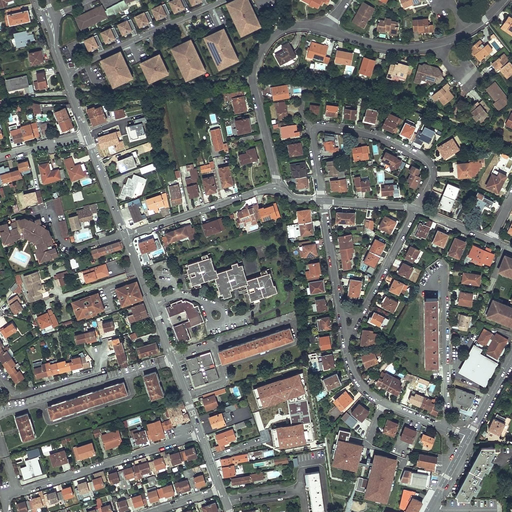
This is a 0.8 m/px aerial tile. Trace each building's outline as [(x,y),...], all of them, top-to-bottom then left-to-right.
[(82,14),(76,18),(82,30),(108,17),(108,18),(128,8),(125,0),(123,0),(107,8),(107,9),(105,10),(102,5),(95,8),(96,10),(94,11),(93,9),(85,13),(86,15),(83,16),(82,14)] [(188,5),(185,0),(173,0),(175,3),(172,5),(175,12),(180,10),(180,11),(183,10),(183,8),(184,7),(188,5)] [(232,6),(229,7),(233,15),(236,14),(239,21),(236,22),(240,30),(243,29),(245,33),(257,27),(256,24),(259,22),(249,0),(233,0),(230,2),(232,6)] [(355,22),(364,27),(374,8),(363,2),(358,11),(360,12),(355,22)] [(170,12),(165,3),(157,7),(158,9),(154,11),(157,18),(161,16),(162,18),(165,16),(164,15),(170,12)] [(21,11),(20,6),(6,10),(7,12),(8,15),(10,25),(30,20),(28,10),(21,11)] [(153,20),(148,10),(139,14),(141,16),(137,18),(140,25),(144,24),(145,25),(148,24),(147,22),(153,20)] [(511,17),(509,16),(502,25),(511,31),(511,17)] [(378,23),(377,30),(386,32),(386,29),(389,29),(389,31),(397,33),(398,27),(397,26),(395,26),(396,22),(396,21),(391,20),(391,18),(386,17),(386,20),(379,20),(379,23),(378,23)] [(136,28),(131,18),(123,22),(124,24),(120,26),(123,33),(127,32),(128,33),(131,32),(130,30),(136,28)] [(428,19),(413,20),(413,30),(419,30),(423,30),(424,31),(429,30),(429,32),(433,31),(433,24),(430,25),(429,25),(428,22),(428,19)] [(511,31),(502,25),(500,28),(511,35),(511,31)] [(119,36),(114,26),(106,30),(107,32),(103,34),(106,41),(110,40),(111,41),(114,40),(113,38),(119,36)] [(207,42),(211,49),(213,48),(216,54),(214,56),(217,63),(220,61),(222,67),(235,61),(233,57),(237,55),(226,31),(222,33),(220,29),(208,35),(210,40),(207,42)] [(27,35),(26,31),(14,34),(14,38),(16,38),(18,47),(26,45),(25,42),(34,40),(33,34),(32,34),(27,35)] [(102,44),(97,34),(89,38),(90,40),(86,42),(89,49),(93,48),(94,49),(97,48),(96,46),(102,44)] [(174,53),(178,60),(181,59),(184,65),(181,67),(184,74),(187,73),(190,78),(202,72),(201,68),(204,67),(193,42),(189,44),(187,40),(175,46),(177,52),(174,53)] [(475,54),(480,60),(493,50),(488,44),(485,46),(483,48),(480,45),(482,43),(480,40),(471,46),(472,47),(477,53),(475,54)] [(284,50),(275,55),(281,65),(296,56),(288,42),(282,46),(284,50)] [(323,48),(310,44),(307,54),(312,56),(312,57),(324,60),(323,62),(328,63),(330,57),(325,56),(328,46),(324,45),(323,48)] [(350,64),(353,53),(337,50),(335,59),(341,61),(340,63),(343,63),(350,64)] [(41,51),(29,53),(32,65),(42,62),(41,56),(42,56),(41,51)] [(123,54),(119,56),(117,52),(104,58),(107,64),(104,65),(106,70),(109,68),(112,75),(110,76),(112,81),(114,80),(117,85),(130,79),(128,75),(132,74),(123,54)] [(149,58),(144,61),(153,80),(164,75),(162,71),(167,69),(160,53),(149,58)] [(511,73),(511,64),(504,55),(493,64),(497,68),(499,67),(501,65),(503,67),(501,68),(508,77),(511,73)] [(364,57),(359,72),(370,75),(372,68),(373,68),(374,66),(371,65),(373,60),(364,57)] [(144,61),(141,62),(150,82),(153,80),(144,61)] [(408,66),(399,63),(398,65),(395,64),(395,65),(391,64),(387,76),(398,80),(399,78),(404,79),(408,66)] [(419,64),(415,77),(421,79),(429,81),(431,84),(437,78),(441,75),(443,73),(438,68),(435,67),(433,68),(430,65),(427,64),(426,66),(423,65),(419,64)] [(501,65),(499,67),(507,78),(508,77),(501,68),(503,67),(501,65)] [(46,80),(44,72),(36,73),(38,82),(34,82),(36,89),(46,87),(44,80),(46,80)] [(26,76),(6,80),(9,90),(13,90),(13,89),(28,86),(26,76)] [(494,103),(499,110),(510,102),(495,82),(489,86),(493,91),(492,92),(497,100),(496,101),(494,103)] [(450,86),(447,83),(432,95),(436,101),(439,98),(444,105),(454,97),(449,90),(447,91),(446,89),(448,87),(450,86)] [(290,84),(272,87),(274,99),(289,97),(288,94),(292,94),(290,84)] [(489,86),(486,89),(496,101),(497,100),(492,92),(493,91),(489,86)] [(233,100),(235,113),(244,111),(243,105),(245,105),(243,92),(228,95),(229,99),(230,99),(230,100),(233,100)] [(479,119),(481,122),(489,115),(487,112),(491,109),(483,99),(479,103),(480,104),(477,107),(474,104),(468,108),(474,115),(473,116),(476,121),(479,119)] [(39,104),(31,102),(34,114),(41,113),(39,104)] [(277,106),(279,119),(288,117),(285,102),(279,103),(279,106),(277,106)] [(319,106),(311,105),(310,112),(318,113),(319,106)] [(337,106),(327,105),(326,114),(336,116),(336,113),(337,107),(337,106)] [(94,107),(87,109),(90,117),(104,112),(101,106),(95,109),(94,107)] [(357,110),(351,109),(351,106),(346,106),(345,108),(345,117),(356,119),(357,110)] [(69,117),(65,108),(55,112),(59,121),(69,117)] [(123,109),(114,111),(116,120),(126,117),(123,109)] [(378,112),(367,109),(365,121),(376,123),(378,112)] [(104,112),(90,117),(93,125),(106,120),(104,112)] [(389,113),(383,127),(393,132),(396,133),(399,128),(396,126),(397,124),(400,126),(403,120),(389,113)] [(73,127),(69,117),(59,121),(63,131),(73,127)] [(146,138),(142,123),(147,121),(145,117),(134,120),(135,124),(126,127),(130,142),(146,138)] [(250,131),(248,118),(236,120),(237,128),(233,129),(234,134),(238,133),(238,134),(250,131)] [(415,127),(406,122),(400,135),(405,137),(406,136),(410,138),(410,140),(414,142),(419,130),(415,128),(415,127)] [(36,123),(21,127),(22,132),(24,140),(29,139),(29,137),(34,136),(34,137),(40,136),(36,123)] [(294,125),(281,126),(283,137),(300,135),(299,131),(298,131),(295,132),(294,125)] [(429,144),(435,131),(425,127),(422,132),(419,130),(414,142),(421,145),(423,141),(429,144)] [(220,128),(211,130),(216,151),(224,149),(220,128)] [(120,130),(98,137),(104,156),(126,150),(120,130)] [(24,140),(22,132),(17,133),(13,134),(14,141),(19,140),(19,141),(24,140)] [(334,148),(333,140),(334,140),(335,134),(325,133),(325,138),(325,141),(324,141),(325,146),(326,145),(326,149),(331,149),(331,151),(338,151),(338,147),(334,148)] [(241,140),(242,145),(253,142),(252,135),(242,137),(243,139),(241,140)] [(452,139),(438,148),(444,158),(459,149),(452,139)] [(154,148),(152,141),(145,144),(147,151),(154,148)] [(301,143),(288,144),(290,156),(301,154),(300,148),(302,147),(301,143)] [(366,146),(352,148),(354,160),(368,159),(368,154),(366,146)] [(241,164),(257,159),(254,148),(247,150),(247,153),(239,155),(241,160),(240,160),(241,164)] [(397,158),(386,152),(382,161),(386,163),(390,165),(391,169),(398,166),(402,160),(397,158)] [(119,161),(123,172),(138,166),(134,155),(119,161)] [(470,163),(458,164),(458,169),(460,169),(461,176),(473,175),(481,164),(481,162),(484,162),(484,159),(474,160),(474,161),(469,162),(470,163)] [(25,170),(30,168),(28,160),(22,162),(23,163),(18,164),(20,169),(20,171),(25,170)] [(337,164),(337,160),(327,161),(328,166),(329,170),(330,170),(331,173),(333,173),(334,176),(338,176),(345,175),(344,171),(339,171),(337,164)] [(74,166),(73,161),(66,164),(72,180),(84,176),(82,171),(81,171),(78,165),(74,166)] [(211,164),(200,167),(201,172),(212,170),(211,168),(214,167),(213,161),(210,162),(211,164)] [(157,162),(140,168),(142,174),(159,168),(157,162)] [(48,164),(40,166),(44,183),(60,178),(58,170),(50,172),(48,164)] [(306,176),(304,164),(292,165),(293,178),(295,177),(306,176)] [(4,166),(0,166),(0,183),(12,180),(10,173),(10,172),(9,167),(5,169),(4,166)] [(229,166),(219,168),(223,186),(233,184),(229,166)] [(417,176),(420,169),(413,166),(411,171),(412,171),(408,181),(410,182),(409,185),(415,188),(420,177),(417,176)] [(199,178),(197,168),(190,169),(192,179),(186,180),(190,197),(195,196),(194,194),(198,193),(196,184),(195,179),(199,178)] [(10,173),(12,180),(22,177),(21,174),(20,171),(20,169),(14,171),(15,172),(10,173)] [(506,177),(494,171),(492,174),(490,179),(491,180),(487,188),(498,193),(504,180),(506,177)] [(124,186),(120,197),(124,199),(126,195),(132,197),(134,192),(138,194),(142,182),(144,183),(146,179),(134,175),(132,179),(129,178),(126,185),(129,186),(129,188),(124,186)] [(338,179),(331,181),(332,191),(341,189),(342,191),(347,190),(345,175),(338,176),(338,179)] [(213,176),(203,178),(206,194),(216,191),(213,176)] [(295,177),(297,188),(308,186),(306,176),(295,177)] [(370,190),(369,180),(361,181),(361,178),(357,179),(358,185),(359,185),(361,185),(362,189),(366,189),(366,190),(370,190)] [(454,199),(459,188),(448,183),(446,188),(447,188),(444,195),(454,199)] [(182,197),(179,184),(169,187),(172,199),(171,199),(172,205),(182,203),(181,198),(182,197)] [(396,184),(385,185),(385,188),(382,189),(382,195),(394,194),(395,196),(398,196),(398,190),(397,190),(396,184)] [(38,200),(36,191),(23,194),(25,203),(38,200)] [(75,201),(83,199),(81,192),(73,195),(75,201)] [(494,202),(484,197),(484,196),(478,193),(475,197),(479,199),(477,202),(476,201),(471,212),(479,216),(484,206),(490,209),(494,202)] [(169,206),(166,194),(146,201),(150,210),(153,209),(156,212),(159,211),(158,207),(164,204),(165,207),(169,206)] [(449,211),(454,199),(444,195),(443,195),(441,199),(442,200),(439,207),(449,211)] [(64,213),(59,196),(58,197),(55,198),(53,199),(57,215),(64,213)] [(138,207),(142,206),(139,198),(135,199),(128,202),(130,206),(129,206),(134,222),(146,218),(145,214),(141,215),(138,207)] [(77,215),(69,217),(72,229),(80,227),(79,222),(93,219),(92,214),(97,212),(95,204),(83,206),(84,209),(76,211),(77,215)] [(276,204),(264,207),(264,209),(273,206),(276,217),(271,218),(271,220),(280,217),(276,204)] [(242,210),(237,212),(239,219),(236,220),(238,223),(239,223),(245,221),(245,222),(256,219),(254,213),(255,213),(252,206),(248,208),(248,210),(243,211),(242,210)] [(264,207),(259,209),(260,211),(262,217),(263,220),(263,221),(271,218),(276,217),(273,206),(264,209),(264,207)] [(308,209),(297,211),(299,223),(312,222),(311,216),(310,216),(308,209)] [(355,213),(337,212),(336,222),(354,223),(355,213)] [(396,222),(385,216),(379,227),(391,233),(396,222)] [(35,245),(41,261),(58,255),(55,247),(51,248),(50,246),(52,245),(53,243),(51,239),(50,235),(49,231),(44,228),(45,227),(40,224),(37,225),(36,224),(35,222),(30,219),(29,220),(25,218),(20,220),(20,219),(16,220),(16,221),(12,222),(11,224),(12,226),(9,227),(8,222),(0,224),(0,229),(4,243),(20,237),(21,237),(21,236),(21,235),(24,234),(36,240),(37,243),(36,243),(36,244),(35,245)] [(207,223),(203,225),(207,237),(214,235),(214,233),(225,229),(221,218),(213,221),(213,219),(206,221),(207,223)] [(65,219),(59,220),(63,237),(69,235),(65,219)] [(312,222),(299,223),(301,236),(313,234),(312,227),(313,227),(312,222)] [(426,238),(430,227),(420,223),(418,227),(420,228),(416,236),(422,238),(422,237),(426,238)] [(190,225),(176,230),(179,239),(188,235),(190,241),(195,239),(193,233),(191,228),(190,225)] [(369,228),(364,226),(364,231),(373,235),(374,231),(373,231),(369,228)] [(179,239),(176,230),(166,233),(168,236),(162,238),(164,242),(165,246),(165,248),(170,247),(170,242),(179,239)] [(443,246),(448,235),(438,231),(433,242),(436,243),(436,244),(439,246),(440,245),(443,246)] [(33,243),(36,244),(36,243),(37,243),(36,240),(24,234),(21,235),(21,236),(21,237),(23,238),(26,237),(32,240),(33,243)] [(353,247),(351,234),(339,236),(341,248),(353,247)] [(143,253),(157,248),(153,237),(140,242),(143,253)] [(455,239),(449,253),(459,258),(466,242),(461,240),(460,242),(455,239)] [(301,242),(302,246),(303,245),(304,256),(315,255),(314,248),(316,248),(315,244),(312,244),(311,240),(301,242)] [(381,251),(385,244),(376,240),(373,246),(370,245),(368,249),(370,250),(380,256),(382,252),(381,251)] [(117,249),(124,247),(121,241),(92,251),(91,250),(89,251),(90,255),(91,258),(92,258),(95,266),(99,265),(97,260),(96,261),(95,257),(103,254),(104,254),(117,250),(117,249)] [(483,262),(490,265),(494,254),(485,250),(484,250),(484,251),(478,249),(478,247),(473,245),(469,256),(474,258),(472,261),(482,266),(483,262)] [(420,251),(412,246),(408,253),(405,259),(414,263),(416,258),(420,251)] [(353,247),(341,248),(344,268),(350,268),(350,263),(350,259),(352,259),(351,251),(353,251),(353,247)] [(375,267),(380,256),(370,250),(366,257),(368,258),(366,262),(375,267)] [(208,257),(207,254),(202,256),(203,260),(188,264),(189,268),(187,268),(191,281),(193,281),(194,285),(195,288),(202,286),(201,282),(205,281),(204,279),(212,277),(211,272),(215,270),(212,261),(210,261),(208,257)] [(511,298),(511,301),(511,308),(501,304),(502,301),(495,298),(487,316),(495,319),(494,321),(501,324),(502,322),(511,326),(511,256),(506,254),(499,271),(511,277),(511,298)] [(242,285),(248,305),(258,303),(260,302),(260,298),(278,292),(275,285),(274,285),(271,276),(269,277),(268,273),(267,270),(261,271),(262,275),(249,279),(244,263),(240,265),(238,261),(232,263),(234,267),(217,272),(218,277),(215,278),(219,290),(221,289),(223,293),(224,298),(232,295),(230,290),(233,289),(232,286),(236,285),(239,284),(240,286),(242,285)] [(319,262),(309,264),(310,270),(311,273),(320,272),(321,272),(319,262)] [(414,268),(403,263),(399,272),(408,277),(414,268)] [(83,272),(86,282),(109,275),(106,264),(83,272)] [(212,277),(204,279),(205,281),(215,278),(218,277),(217,272),(216,270),(215,270),(211,272),(212,277)] [(311,273),(310,270),(305,270),(307,281),(319,279),(319,276),(320,276),(320,272),(311,273)] [(38,272),(24,277),(28,290),(37,287),(41,285),(38,272)] [(480,275),(464,273),(463,282),(479,285),(480,275)] [(319,279),(309,281),(310,287),(311,293),(324,291),(323,279),(319,279)] [(362,281),(351,279),(348,295),(358,297),(358,290),(360,290),(362,281)] [(401,288),(404,284),(395,279),(393,284),(394,284),(391,290),(399,294),(399,293),(403,295),(405,290),(401,288)] [(123,305),(143,298),(137,281),(118,288),(120,295),(119,295),(120,297),(123,305)] [(45,291),(43,285),(41,285),(37,287),(28,290),(29,293),(27,293),(30,302),(43,297),(42,292),(45,291)] [(19,286),(14,292),(16,294),(17,292),(20,294),(22,292),(19,286)] [(473,294),(461,292),(459,304),(471,306),(473,294)] [(81,300),(73,302),(76,310),(77,310),(80,318),(86,316),(92,314),(92,316),(97,314),(97,312),(103,310),(100,302),(101,302),(99,294),(91,296),(92,299),(91,299),(86,297),(85,297),(84,300),(81,301),(81,300)] [(21,302),(17,295),(9,300),(11,304),(13,307),(12,307),(15,313),(23,308),(19,303),(21,302)] [(399,303),(386,296),(382,306),(394,312),(399,303)] [(120,297),(114,299),(117,308),(123,305),(120,297)] [(325,305),(325,298),(316,300),(316,303),(313,304),(314,311),(317,310),(317,311),(327,310),(327,305),(325,305)] [(171,305),(166,307),(170,317),(185,311),(189,320),(192,326),(204,322),(198,305),(194,307),(193,304),(185,301),(185,300),(183,301),(182,299),(171,304),(171,305)] [(439,299),(425,299),(426,367),(439,366),(439,299)] [(144,303),(128,308),(130,315),(128,315),(129,320),(130,322),(148,315),(144,303)] [(49,316),(47,313),(44,314),(43,313),(42,311),(36,314),(38,317),(42,327),(51,323),(52,327),(58,324),(53,314),(52,314),(49,316)] [(253,324),(219,335),(217,341),(221,343),(222,340),(226,341),(226,339),(230,340),(230,337),(234,339),(235,336),(237,337),(238,334),(242,336),(243,333),(246,334),(247,332),(250,333),(251,330),(254,331),(255,329),(258,330),(259,328),(263,329),(263,327),(267,328),(267,325),(271,327),(272,324),(275,325),(276,323),(279,324),(280,321),(283,322),(284,320),(287,321),(288,318),(291,319),(294,312),(253,324)] [(389,319),(374,312),(370,321),(381,326),(383,322),(386,324),(389,319)] [(472,317),(462,315),(460,325),(460,329),(468,331),(469,327),(470,327),(472,317)] [(329,317),(317,319),(319,330),(331,328),(329,317)] [(115,329),(113,321),(103,323),(105,330),(109,329),(109,331),(115,329)] [(184,322),(173,327),(180,343),(190,339),(186,328),(184,322)] [(5,338),(17,330),(12,323),(1,331),(5,338)] [(85,325),(83,326),(85,333),(86,340),(90,339),(91,340),(96,339),(94,331),(88,332),(87,327),(86,327),(85,325)] [(291,327),(219,350),(223,363),(295,339),(291,327)] [(373,343),(377,343),(378,334),(372,333),(373,331),(364,330),(364,333),(363,333),(361,344),(367,345),(368,343),(373,344),(373,343)] [(504,342),(506,339),(498,335),(497,336),(486,330),(479,342),(482,344),(480,348),(477,347),(476,347),(468,361),(470,362),(472,363),(472,365),(469,364),(466,370),(468,371),(466,375),(475,380),(476,378),(477,376),(480,378),(479,380),(485,383),(492,371),(493,372),(498,363),(495,362),(497,358),(496,357),(504,342)] [(85,333),(75,335),(77,343),(82,342),(82,341),(86,340),(85,333)] [(313,334),(305,336),(306,343),(314,342),(313,334)] [(320,337),(322,348),(331,347),(329,338),(325,339),(324,336),(320,337)] [(125,351),(122,342),(113,344),(115,349),(116,349),(117,354),(125,351)] [(506,343),(504,342),(496,357),(497,358),(506,343)] [(149,354),(159,351),(156,343),(151,345),(151,346),(147,347),(149,354)] [(5,348),(0,350),(0,358),(3,363),(11,357),(7,351),(9,349),(7,346),(5,348)] [(143,347),(137,349),(140,357),(149,354),(147,347),(143,348),(143,347)] [(128,361),(125,351),(117,354),(119,358),(117,358),(119,363),(120,363),(122,368),(127,366),(126,361),(128,361)] [(374,351),(362,355),(366,366),(377,362),(376,357),(374,351)] [(83,353),(79,354),(80,357),(69,360),(71,369),(82,367),(83,368),(90,367),(89,361),(91,360),(88,355),(84,358),(83,353)] [(211,353),(187,360),(196,387),(220,379),(211,353)] [(322,356),(325,368),(334,366),(333,361),(332,361),(331,359),(333,358),(332,354),(322,356)] [(395,355),(387,360),(390,364),(396,360),(395,355)] [(11,357),(3,363),(10,373),(20,366),(18,362),(15,364),(11,357)] [(69,360),(57,363),(60,372),(71,369),(69,360)] [(49,362),(45,363),(48,375),(60,372),(57,363),(50,365),(49,362)] [(34,368),(37,378),(48,375),(45,363),(42,364),(41,363),(34,364),(35,368),(34,368)] [(20,366),(10,373),(16,382),(24,377),(20,370),(22,369),(20,366)] [(147,389),(149,389),(152,399),(164,395),(156,371),(144,375),(147,385),(146,386),(147,389)] [(108,373),(27,398),(25,403),(29,404),(29,402),(33,403),(34,401),(37,401),(38,400),(42,400),(42,398),(46,399),(46,397),(50,397),(51,396),(54,396),(55,394),(58,395),(59,393),(63,393),(63,392),(67,392),(68,391),(71,391),(71,389),(76,390),(76,388),(80,388),(80,387),(84,387),(84,385),(88,386),(89,384),(93,384),(93,383),(97,383),(97,381),(101,382),(101,380),(105,380),(108,373)] [(292,425),(272,429),(275,448),(314,441),(303,373),(253,389),(259,407),(287,398),(292,425)] [(341,383),(336,373),(325,379),(330,389),(341,383)] [(380,377),(377,384),(387,389),(393,377),(386,373),(385,376),(383,379),(380,377)] [(396,386),(397,384),(399,380),(393,377),(387,389),(397,394),(400,389),(396,386)] [(113,384),(110,385),(110,386),(88,394),(87,392),(84,393),(85,395),(61,402),(61,401),(58,402),(58,403),(48,407),(51,418),(127,394),(124,382),(114,385),(113,384)] [(203,400),(207,412),(220,408),(216,396),(227,393),(225,388),(203,395),(205,399),(203,400)] [(461,408),(467,410),(475,395),(456,388),(457,401),(463,404),(461,408)] [(346,391),(335,400),(342,409),(353,399),(346,391)] [(412,395),(409,401),(420,405),(424,396),(416,393),(415,396),(412,395)] [(432,400),(424,396),(420,405),(431,410),(434,404),(435,404),(437,400),(432,398),(432,400)] [(170,416),(171,418),(164,421),(166,429),(173,427),(173,425),(185,421),(189,419),(187,413),(183,414),(181,409),(185,407),(182,402),(167,407),(170,416)] [(223,413),(222,412),(209,416),(213,428),(218,426),(218,427),(227,424),(226,421),(232,419),(229,411),(236,409),(236,408),(238,407),(236,403),(224,407),(226,411),(223,413)] [(369,412),(360,404),(352,413),(361,421),(369,412)] [(347,412),(341,418),(352,427),(357,421),(347,412)] [(16,417),(23,441),(35,437),(32,427),(33,426),(32,423),(30,424),(27,413),(16,417)] [(494,418),(488,429),(500,435),(506,422),(505,421),(507,418),(497,414),(495,418),(494,418)] [(398,424),(388,419),(383,431),(394,435),(398,424)] [(160,421),(149,425),(154,441),(165,437),(163,430),(166,429),(164,421),(161,422),(160,421)] [(244,421),(234,424),(236,429),(246,426),(244,421)] [(416,431),(405,426),(401,438),(412,442),(416,431)] [(216,446),(218,451),(225,449),(224,445),(229,443),(229,442),(236,439),(232,429),(216,435),(219,445),(216,446)] [(358,482),(357,490),(366,492),(365,496),(387,501),(396,461),(387,459),(387,457),(375,454),(374,461),(370,460),(371,456),(369,456),(367,462),(366,461),(358,460),(362,445),(348,442),(350,432),(340,429),(336,445),(334,444),(332,454),(336,455),(334,464),(356,469),(358,462),(365,464),(369,465),(370,462),(373,463),(371,473),(369,479),(362,477),(360,477),(358,482)] [(123,442),(119,430),(102,435),(105,445),(104,445),(106,449),(111,447),(111,446),(123,442)] [(146,430),(139,432),(138,430),(131,432),(134,440),(136,439),(138,443),(149,440),(146,430)] [(427,436),(427,435),(423,434),(421,440),(424,441),(423,444),(431,447),(434,438),(431,436),(430,437),(427,436)] [(81,458),(95,454),(91,443),(77,447),(77,446),(73,447),(77,460),(81,459),(81,458)] [(185,451),(182,452),(185,460),(197,456),(194,447),(189,449),(190,450),(185,451)] [(495,452),(495,447),(484,447),(476,462),(458,496),(457,499),(470,499),(474,492),(476,494),(480,487),(482,484),(481,483),(479,482),(482,477),(486,470),(488,471),(493,462),(494,461),(491,460),(495,452)] [(476,462),(484,447),(482,447),(473,462),(476,462)] [(64,450),(50,455),(53,466),(68,461),(64,450)] [(175,453),(170,455),(173,464),(185,460),(182,452),(179,453),(175,454),(175,453)] [(237,456),(235,456),(236,464),(238,464),(238,462),(250,460),(248,455),(250,455),(249,453),(237,456)] [(426,466),(425,470),(430,471),(434,472),(437,457),(420,454),(419,459),(418,459),(417,464),(426,466)] [(22,468),(25,479),(41,474),(37,459),(39,459),(38,456),(28,460),(30,465),(27,466),(22,468)] [(223,467),(234,465),(236,464),(235,456),(232,457),(222,459),(223,467)] [(155,461),(152,462),(154,470),(166,466),(163,457),(158,459),(159,460),(155,461)] [(144,476),(143,473),(154,470),(152,462),(151,461),(139,465),(136,466),(139,478),(144,476)] [(473,462),(456,495),(458,496),(476,462),(473,462)] [(234,465),(223,467),(225,476),(235,474),(235,469),(237,468),(236,465),(234,465)] [(131,487),(128,478),(135,476),(136,479),(139,478),(136,466),(132,467),(128,468),(128,470),(124,471),(121,472),(126,489),(131,487)] [(195,477),(192,468),(188,469),(193,486),(196,485),(201,484),(201,486),(206,484),(203,475),(195,477)] [(193,486),(188,469),(183,471),(186,480),(178,482),(175,483),(178,491),(181,490),(181,492),(187,490),(186,488),(190,487),(193,486)] [(418,472),(405,470),(400,481),(420,484),(427,485),(428,476),(430,477),(430,474),(430,471),(425,470),(418,469),(418,472)] [(324,511),(319,471),(306,473),(307,485),(306,485),(307,489),(310,488),(313,508),(309,509),(309,511),(324,511)] [(113,473),(108,474),(111,483),(118,481),(118,482),(119,482),(122,490),(126,489),(121,472),(117,473),(114,474),(113,473)] [(233,484),(251,481),(253,480),(259,480),(257,473),(250,474),(250,476),(232,479),(233,484)] [(93,481),(90,482),(92,489),(104,485),(101,477),(97,478),(97,480),(93,481)] [(82,483),(78,484),(81,493),(92,489),(90,482),(87,483),(83,484),(82,483)] [(163,488),(160,489),(162,496),(165,495),(169,494),(170,495),(175,494),(172,484),(163,487),(163,488)] [(63,491),(60,492),(62,499),(74,495),(71,487),(66,488),(67,490),(63,491)] [(160,489),(156,490),(155,487),(147,489),(148,492),(151,502),(155,500),(155,498),(159,497),(159,498),(162,496),(160,489)] [(400,505),(406,508),(412,495),(413,496),(416,491),(405,489),(400,505)] [(52,492),(44,495),(47,504),(55,502),(59,500),(62,499),(60,492),(56,493),(52,494),(52,492)] [(127,499),(117,502),(120,511),(125,510),(124,508),(128,507),(131,505),(129,498),(128,494),(125,494),(127,499)] [(147,503),(144,494),(129,498),(131,505),(135,504),(135,506),(147,503)] [(412,495),(406,508),(412,511),(416,511),(423,501),(413,496),(412,495)] [(32,500),(29,501),(32,511),(37,511),(36,507),(43,505),(40,496),(35,498),(36,499),(32,501),(32,500)] [(103,507),(100,497),(95,499),(98,508),(99,511),(112,511),(110,504),(103,507)] [(25,501),(17,504),(19,511),(22,511),(27,510),(27,511),(32,511),(29,501),(26,502),(25,501)] [(215,502),(202,507),(203,511),(216,511),(215,507),(216,507),(215,502)]
